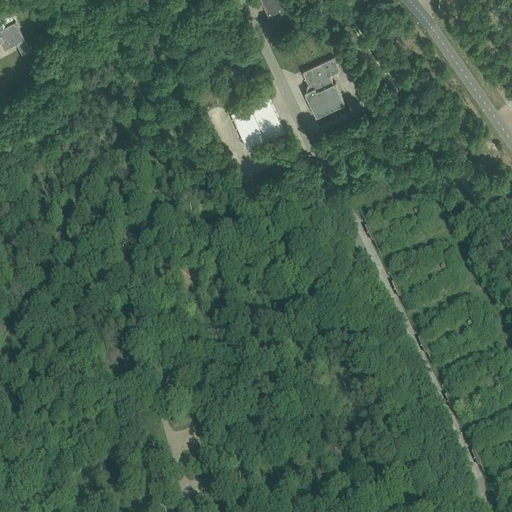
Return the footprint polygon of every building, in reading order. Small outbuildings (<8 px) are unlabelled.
[(261,0),(276,30),(294,22),(283,0),(261,0)] [(9,11),(0,15),(0,24),(4,22),(13,18),(12,16),(9,11)] [(17,42),(23,52),(30,49),(16,21),(0,29),(0,37),(5,48),(17,42)] [(341,69),(334,56),(302,71),(311,88),(304,91),(316,116),(346,102),(336,81),(334,82),(330,74),(341,69)] [(231,111),(249,148),(285,131),(268,94),(231,111)] [(381,257),(382,257),(379,251),(381,250),(379,251),(377,247),(380,245),(377,246),(375,242),(380,239),(420,221),(419,218),(416,214),(418,213),(417,210),(415,211),(415,209),(412,205),(412,204),(372,223),(367,226),(365,221),(368,220),(367,219),(365,221),(363,217),(365,216),(364,215),(362,216),(360,210),(359,211),(362,217),(364,221),(367,227),(365,227),(365,228),(372,242),(374,242),(381,257)] [(408,313),(409,313),(406,308),(408,307),(408,306),(406,307),(404,303),(407,301),(406,301),(403,302),(401,298),(407,296),(447,277),(445,274),(444,271),(443,270),(445,269),(444,266),(443,267),(442,267),(441,264),(439,261),(439,260),(399,279),(394,282),(392,278),(395,276),(394,276),(391,277),(389,273),(391,272),(391,271),(389,272),(386,267),(389,273),(391,277),(393,283),(391,284),(392,284),(398,298),(399,299),(401,298),(408,313)] [(434,370),(435,370),(432,364),(434,363),(432,364),(430,359),(433,358),(430,359),(428,355),(433,352),(473,333),(472,331),(471,328),(470,326),(472,325),(470,323),(469,324),(468,323),(467,320),(466,318),(465,317),(426,336),(425,336),(420,338),(418,334),(421,333),(421,332),(418,334),(416,329),(418,329),(418,328),(416,329),(413,323),(412,324),(420,339),(418,340),(425,355),(427,354),(434,370)] [(461,426),(462,426),(459,420),(461,419),(459,420),(457,416),(460,414),(457,415),(455,411),(460,408),(500,390),(499,387),(497,384),(496,383),(498,382),(498,381),(497,379),(495,380),(495,379),(493,376),(492,374),(492,373),(452,392),(447,395),(445,390),(448,389),(448,388),(445,390),(443,386),(445,385),(444,384),(442,385),(440,379),(439,380),(447,396),(445,396),(452,411),(454,411),(461,426)] [(488,482),(489,482),(488,482),(486,476),(488,475),(486,476),(484,472),(487,470),(486,470),(483,471),(481,467),(487,464),(511,452),(511,432),(479,448),(474,450),(472,446),(475,445),(474,444),(471,446),(469,442),(471,441),(471,440),(469,441),(466,435),(466,436),(469,442),(471,445),(473,451),(471,452),(479,467),(481,466),(483,472),(488,482)]
